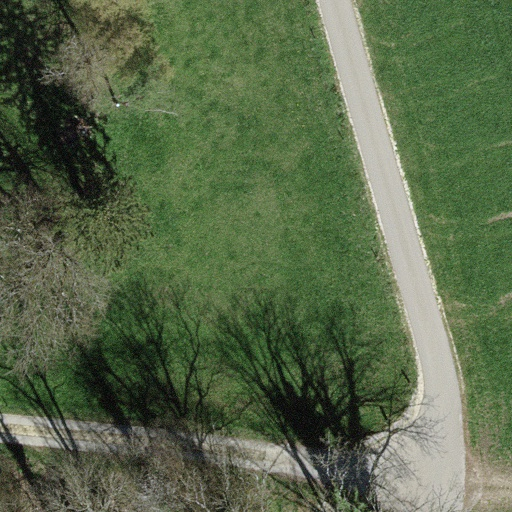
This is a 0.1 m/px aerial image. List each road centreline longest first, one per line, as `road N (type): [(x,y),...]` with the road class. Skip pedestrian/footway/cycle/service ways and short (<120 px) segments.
road 1 (unclassified): [(335,0),(441,375),(450,511)]
road 2 (track): [(0,430),(450,442)]
